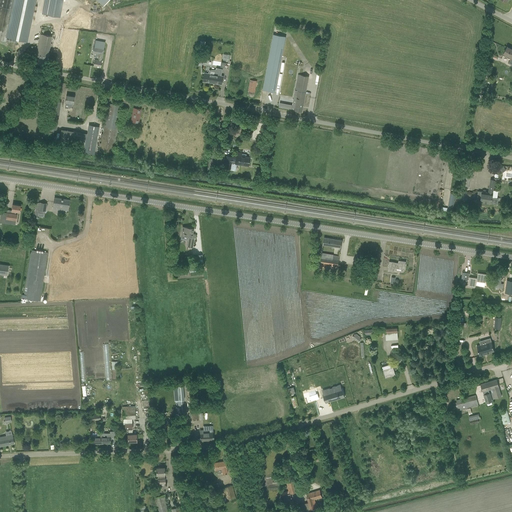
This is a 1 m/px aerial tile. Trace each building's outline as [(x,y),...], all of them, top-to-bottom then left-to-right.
[(6,41),(6,38),(7,37),(23,41),(30,0),(0,0),(0,40),(2,41),(1,44),(5,45),(6,41)] [(43,0),(42,14),(60,16),(61,0),(43,0)] [(38,58),(37,64),(46,66),(53,29),(41,26),(35,57),(38,58)] [(286,36),(273,34),(266,72),(264,85),(263,90),(275,92),(286,36)] [(93,53),(96,53),(95,59),(94,59),(93,66),(100,67),(104,50),(99,49),(100,43),(94,42),(93,48),(94,48),(93,53)] [(205,72),(204,76),(203,81),(212,82),(214,82),(214,83),(222,84),(223,76),(221,76),(222,69),(217,68),(216,70),(209,70),(209,73),(205,72)] [(291,110),(302,112),(309,76),(298,74),(291,110)] [(247,91),(254,92),(257,81),(250,79),(247,91)] [(72,108),(74,97),(66,95),(65,102),(69,103),(69,107),(72,108)] [(121,105),(108,103),(100,152),(113,154),(121,105)] [(138,124),(141,109),(134,108),(131,122),(138,124)] [(93,155),(98,126),(88,125),(83,153),(93,155)] [(81,132),(61,129),(59,142),(79,145),(81,132)] [(249,165),(250,157),(246,157),(246,154),(242,154),(242,153),(237,152),(237,157),(226,155),(225,168),(230,169),(230,170),(236,171),(237,164),(249,165)] [(492,197),(494,180),(490,180),(489,193),(482,192),(478,191),(477,201),(497,204),(498,198),(492,197)] [(448,208),(453,209),(456,194),(452,193),(450,206),(448,205),(448,208)] [(68,208),(69,200),(54,198),(53,208),(62,210),(62,207),(68,208)] [(20,205),(12,204),(11,210),(8,210),(6,219),(15,221),(16,215),(15,215),(15,211),(19,212),(20,205)] [(193,248),(194,239),(195,234),(192,234),(193,229),(183,227),(181,236),(188,237),(187,247),(193,248)] [(323,245),(335,246),(341,247),(342,240),(324,237),(323,245)] [(34,303),(34,300),(41,301),(48,252),(34,250),(32,250),(31,252),(30,252),(24,297),(26,297),(25,298),(28,299),(27,303),(34,303)] [(320,266),(338,269),(340,256),(334,255),(333,257),(322,256),(320,266)] [(405,270),(406,262),(398,260),(398,264),(395,263),(395,262),(389,261),(388,271),(394,272),(394,268),(405,270)] [(6,278),(7,275),(8,265),(0,264),(0,274),(4,275),(3,277),(6,278)] [(470,273),(466,273),(462,272),(461,280),(468,281),(467,286),(476,288),(477,281),(485,283),(486,274),(478,273),(477,278),(469,277),(470,273)] [(503,288),(503,283),(501,283),(501,277),(495,277),(495,288),(503,288)] [(466,322),(458,322),(458,332),(463,333),(463,326),(466,326),(466,322)] [(480,356),(494,352),(491,342),(477,346),(480,356)] [(385,378),(396,375),(393,367),(391,367),(390,364),(382,367),(385,378)] [(271,380),(277,378),(274,369),(269,370),(271,380)] [(492,389),(493,391),(495,398),(502,396),(499,387),(496,379),(488,382),(490,390),(492,389)] [(486,403),(492,402),(491,401),(492,400),(488,390),(490,390),(488,382),(480,384),(483,392),(484,395),(486,403)] [(334,391),(324,394),(323,394),(326,403),(345,397),(342,388),(342,389),(340,385),(337,385),(337,386),(336,387),(335,386),(332,387),(333,387),(334,391)] [(183,400),(184,400),(183,386),(173,387),(174,401),(177,401),(183,400)] [(304,396),(306,403),(319,400),(317,392),(304,396)] [(459,410),(478,405),(476,395),(456,400),(459,410)] [(122,410),(123,419),(132,419),(135,419),(135,409),(122,410)] [(511,416),(511,409),(499,413),(501,420),(511,416)] [(193,421),(203,420),(202,412),(198,413),(192,413),(193,421)] [(478,418),(479,418),(478,413),(468,416),(470,424),(479,422),(478,418)] [(132,434),(132,424),(125,424),(125,429),(128,429),(128,434),(127,434),(128,442),(137,441),(136,433),(132,434)] [(200,441),(213,440),(213,432),(209,433),(209,429),(200,430),(200,432),(201,440),(200,440),(200,441)] [(110,443),(110,436),(110,433),(97,433),(97,436),(91,436),(92,444),(110,443)] [(0,446),(14,444),(12,435),(0,437),(0,446)] [(226,461),(214,463),(215,470),(222,469),(222,474),(227,473),(226,461)] [(156,479),(157,479),(158,483),(165,483),(165,478),(164,478),(164,475),(164,467),(156,467),(156,475),(156,479)] [(288,506),(294,504),(292,499),(290,494),(298,492),(294,476),(285,478),(288,489),(289,491),(282,493),(285,502),(287,501),(288,506)] [(236,499),(232,485),(211,491),(213,494),(215,493),(216,495),(218,494),(219,497),(225,495),(228,506),(233,505),(232,501),(236,499)] [(306,494),(309,502),(311,511),(314,511),(318,511),(315,499),(319,498),(319,500),(323,499),(320,490),(306,494)] [(165,494),(154,497),(157,511),(167,511),(164,499),(166,498),(165,494)]
